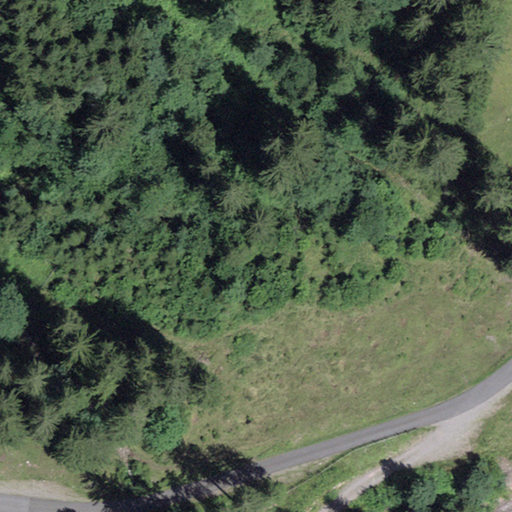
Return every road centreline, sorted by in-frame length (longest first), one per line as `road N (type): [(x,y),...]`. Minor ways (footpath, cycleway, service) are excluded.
road 1 (unclassified): [(0,505),(137,507),(201,492),(460,403),(511,370)]
road 2 (track): [(460,403),(442,440),(341,511)]
